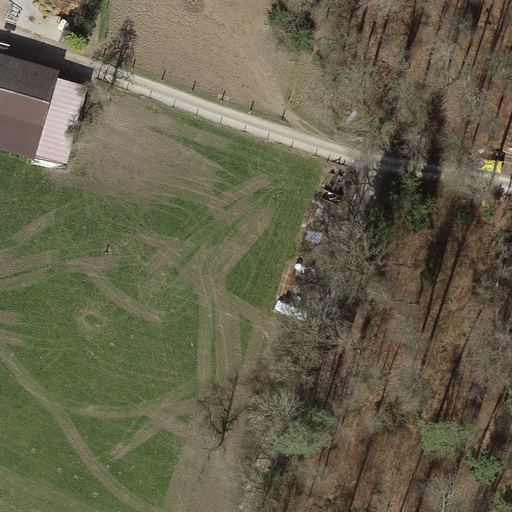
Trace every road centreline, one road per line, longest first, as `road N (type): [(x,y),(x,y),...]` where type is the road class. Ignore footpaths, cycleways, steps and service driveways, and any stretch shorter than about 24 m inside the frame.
road 1 (track): [(511,185),(375,160),(242,121),(0,27)]
road 2 (track): [(246,511),(327,319),(375,160)]
